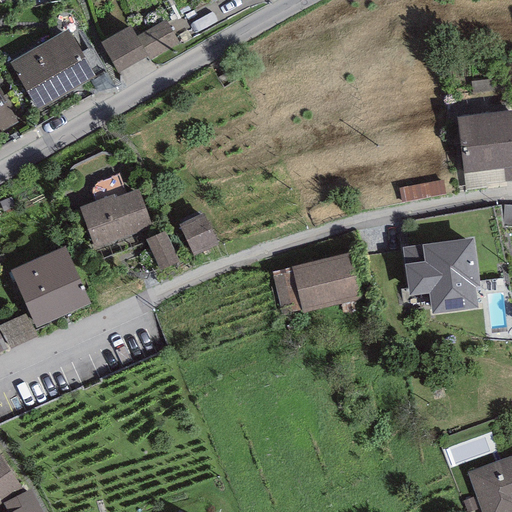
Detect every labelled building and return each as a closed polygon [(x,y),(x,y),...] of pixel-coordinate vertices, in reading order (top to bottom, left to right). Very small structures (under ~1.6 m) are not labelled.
[(127,31),(101,45),(124,88),(153,73),(146,61),(174,46),(163,26),(133,42),(127,31)] [(68,29),(10,62),(37,110),(96,77),(68,29)] [(0,88),(0,132),(19,122),(0,88)] [(511,127),(511,117),(454,123),(461,188),(511,182),(511,127)] [(448,182),(403,191),(406,204),(451,195),(448,182)] [(79,206),(80,210),(95,250),(152,229),(137,189),(114,198),(113,194),(79,206)] [(218,245),(204,214),(179,225),(193,256),(218,245)] [(178,262),(165,231),(145,240),(158,270),(178,262)] [(474,291),(467,243),(417,249),(420,268),(402,271),(405,297),(425,294),(429,318),(472,313),(469,292),(474,291)] [(65,247),(10,271),(36,328),(90,305),(65,247)] [(346,257),(287,270),(298,316),(356,303),(346,257)] [(25,314),(0,325),(0,329),(9,350),(36,337),(25,314)] [(511,511),(511,459),(464,476),(476,511),(511,511)] [(0,499),(14,491),(0,470),(0,499)] [(0,508),(1,511),(34,511),(25,494),(0,505),(0,508)]
